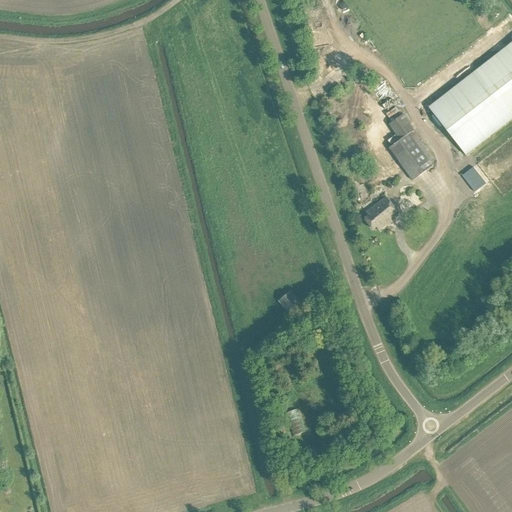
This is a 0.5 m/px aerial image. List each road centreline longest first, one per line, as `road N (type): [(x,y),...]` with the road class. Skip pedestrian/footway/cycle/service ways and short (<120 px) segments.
road 1 (unclassified): [(433,431),(375,339),(259,0)]
road 2 (unknown): [(363,304),(401,283),(436,241),(455,194),(451,164),(377,68),(355,64),(293,99)]
road 3 (tertiary): [(274,511),(364,483),(433,431)]
